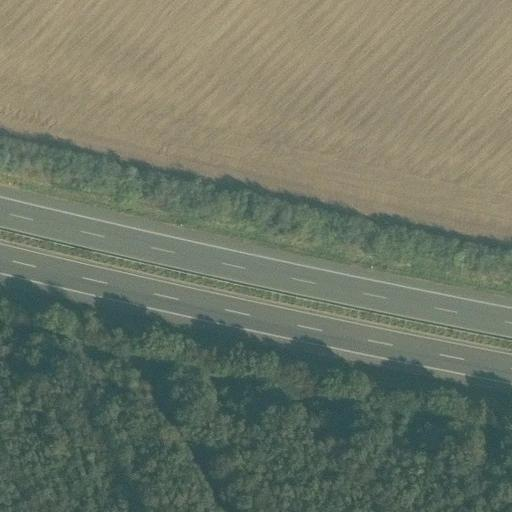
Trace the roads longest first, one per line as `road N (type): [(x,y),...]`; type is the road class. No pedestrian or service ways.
road 1 (motorway): [(511,317),(0,207)]
road 2 (motorway): [(0,258),(511,363)]
